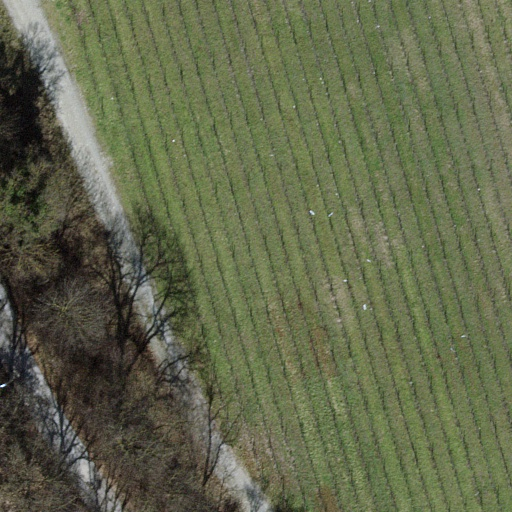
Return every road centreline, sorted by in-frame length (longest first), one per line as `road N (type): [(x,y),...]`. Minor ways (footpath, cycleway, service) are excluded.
road 1 (unclassified): [(240,511),(157,374),(5,0)]
road 2 (unclassified): [(91,511),(0,355)]
